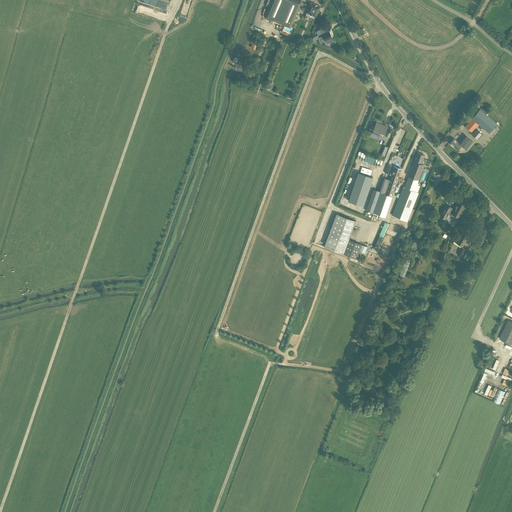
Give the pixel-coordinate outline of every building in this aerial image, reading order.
[(271,0),(264,16),(290,27),(301,2),(297,0),(271,0)] [(316,16),(320,6),(317,5),(314,3),(313,4),(310,2),(306,12),(307,12),(306,15),(314,19),(315,16),(316,16)] [(186,19),(191,5),(184,3),(182,10),(183,10),(180,17),(186,19)] [(320,37),(322,36),(325,40),(327,43),(333,40),(331,37),(332,37),(329,31),(325,32),(325,31),(318,35),(320,37)] [(496,124),(497,124),(480,109),(464,126),(471,132),(478,124),(488,133),(495,125),(497,127),(498,125),(496,124)] [(370,136),(377,139),(379,134),(378,134),(379,132),(384,134),(387,127),(376,122),(373,130),(374,130),(373,132),(372,131),(370,136)] [(471,134),(477,139),(481,133),(476,129),(471,134)] [(467,149),(473,142),(465,135),(458,142),(453,138),(449,143),(457,150),(460,146),(462,147),(463,146),(467,149)] [(421,163),(425,155),(416,152),(413,160),(415,161),(421,163)] [(417,182),(424,164),(421,163),(415,161),(408,179),(417,182)] [(380,191),(392,195),(401,168),(394,166),(389,180),(384,178),(382,183),(380,191)] [(358,172),(348,201),(363,206),(373,177),(358,172)] [(414,191),(417,182),(408,179),(404,187),(414,191)] [(407,221),(418,193),(414,191),(404,187),(403,187),(392,215),(407,221)] [(372,214),(380,191),(373,189),(365,212),(372,214)] [(373,213),(385,217),(392,196),(380,192),(373,213)] [(459,217),(465,206),(458,202),(454,209),(446,204),(440,215),(445,218),(448,213),(458,219),(459,217)] [(324,246),(356,258),(361,244),(348,239),(355,220),(336,213),(324,246)] [(453,240),(462,245),(468,236),(462,232),(458,239),(455,237),(453,240)] [(457,254),(462,257),(466,250),(461,247),(457,254)] [(511,321),(508,320),(499,338),(511,344),(511,321)] [(505,391),(498,388),(493,401),(500,404),(505,391)]
